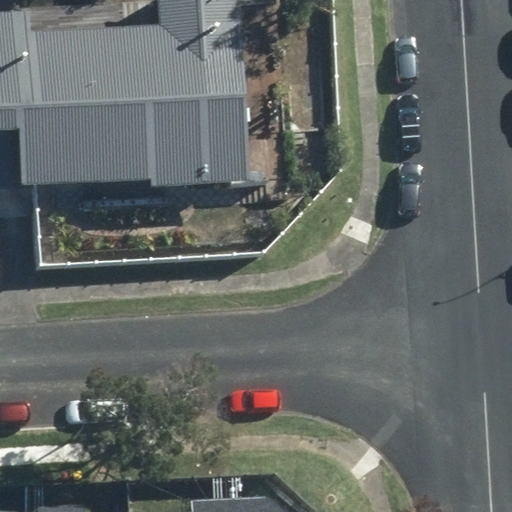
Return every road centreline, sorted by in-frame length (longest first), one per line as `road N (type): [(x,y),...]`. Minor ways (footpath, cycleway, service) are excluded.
road 1 (residential): [(474,341),(0,371)]
road 2 (residential): [(474,341),(459,0)]
road 3 (residential): [(488,511),(474,341)]
